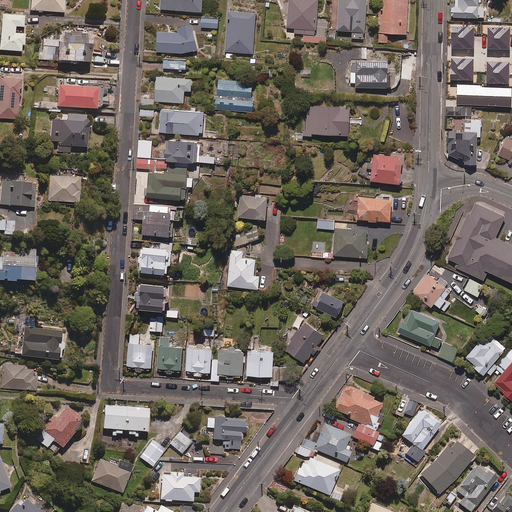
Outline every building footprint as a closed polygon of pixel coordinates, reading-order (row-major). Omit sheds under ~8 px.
[(65,0),(32,0),(31,11),(65,13),(65,0)] [(204,0),(162,0),(162,9),(204,12),(204,0)] [(318,0),(312,0),(288,0),(287,34),(316,35),(318,0)] [(365,0),(337,0),(336,31),(352,32),(352,39),(365,39),(365,0)] [(407,0),(382,0),(383,9),(379,9),(378,43),(387,43),(387,35),(406,35),(407,0)] [(477,0),(454,0),(455,7),(450,7),(450,19),(483,18),(483,8),(478,8),(477,0)] [(229,11),(225,59),(234,59),(235,52),(254,54),(257,13),(229,11)] [(0,50),(22,52),(23,46),(25,46),(26,35),(15,34),(16,27),(24,28),(25,17),(3,16),(0,50)] [(220,18),(202,18),(202,28),(219,28),(220,18)] [(482,25),(457,24),(456,45),(481,46),(482,25)] [(179,27),(179,33),(159,33),(159,52),(198,52),(198,33),(198,27),(179,27)] [(59,63),(93,64),(93,38),(60,37),(60,40),(43,39),(42,49),(39,48),(39,59),(59,60),(59,63)] [(479,54),(479,49),(450,50),(450,66),(447,66),(447,78),(463,77),(463,67),(494,66),(494,53),(479,54)] [(187,60),(165,59),(164,68),(187,70),(187,60)] [(387,63),(351,62),(350,88),(386,89),(387,63)] [(193,79),(158,77),(156,101),(185,103),(186,91),(193,92),(193,79)] [(254,82),(218,78),(217,94),(252,97),(254,82)] [(22,81),(0,79),(0,118),(18,120),(20,97),(21,97),(22,81)] [(100,89),(59,86),(58,107),(98,110),(100,89)] [(503,86),(456,86),(456,105),(502,106),(503,86)] [(255,98),(252,97),(217,94),(216,108),(254,112),(255,98)] [(445,106),(445,116),(471,116),(471,106),(445,106)] [(349,108),(307,107),(306,136),(348,137),(349,108)] [(205,113),(162,110),(160,132),(204,136),(205,113)] [(87,115),(62,113),(62,119),(52,118),(50,142),(58,143),(58,152),(71,153),(71,146),(88,148),(90,122),(86,121),(87,115)] [(480,138),(480,121),(472,120),(471,133),(456,132),(447,132),(447,158),(465,158),(465,167),(476,167),(476,138),(480,138)] [(302,135),(293,136),(293,144),(302,144),(302,135)] [(511,140),(506,138),(498,155),(511,162),(511,140)] [(153,141),(139,140),(138,157),(152,158),(153,141)] [(166,157),(170,158),(169,161),(200,163),(201,143),(170,141),(167,141),(166,157)] [(402,157),(373,155),(372,165),(367,164),(367,169),(371,169),(370,183),(400,184),(402,157)] [(137,159),(137,169),(157,169),(168,169),(168,160),(157,159),(137,159)] [(213,166),(204,166),(204,175),(213,175),(213,166)] [(188,168),(170,167),(169,174),(150,173),(149,198),(183,200),(183,187),(193,188),(194,178),(188,178),(188,168)] [(55,173),(55,177),(50,177),(48,202),(80,204),(81,178),(77,178),(77,175),(55,173)] [(37,185),(3,182),(0,205),(35,208),(37,185)] [(268,220),(268,196),(240,195),(239,219),(268,220)] [(391,201),(358,198),(357,221),(389,223),(391,201)] [(471,214),(470,214),(447,263),(485,280),(489,271),(511,281),(511,243),(498,237),(507,216),(477,202),(471,214)] [(185,208),(135,204),(133,219),(145,220),(144,235),(172,237),(173,221),(184,222),(185,208)] [(0,231),(4,231),(4,235),(15,235),(15,230),(15,220),(0,220),(0,231)] [(318,229),(327,229),(327,234),(333,234),(333,230),(334,220),(319,220),(318,229)] [(256,221),(242,226),(248,243),(262,238),(256,221)] [(366,232),(335,229),(333,256),(367,259),(368,245),(365,245),(366,232)] [(163,243),(145,243),(144,262),(140,262),(140,274),(169,274),(169,255),(173,255),(173,243),(163,243)] [(243,251),(231,250),(228,287),(260,289),(261,276),(255,276),(257,259),(242,258),(243,251)] [(11,283),(36,283),(36,275),(40,275),(40,260),(37,260),(37,253),(3,252),(3,258),(0,257),(0,280),(11,281),(11,283)] [(433,305),(443,313),(447,307),(450,310),(453,306),(445,299),(450,293),(444,288),(447,284),(441,278),(438,282),(427,274),(412,293),(431,308),(433,305)] [(136,301),(139,301),(139,311),(166,312),(167,286),(139,285),(139,293),(136,292),(136,301)] [(344,302),(324,293),(317,308),(337,317),(344,302)] [(440,323),(408,309),(402,323),(398,332),(437,350),(442,340),(434,336),(440,323)] [(164,316),(148,317),(149,332),(164,331),(164,316)] [(321,346),(319,345),(325,336),(307,323),(302,331),(300,330),(293,339),(294,340),(287,350),(305,364),(312,354),(314,355),(321,346)] [(21,356),(60,361),(61,351),(64,351),(65,344),(62,343),(63,332),(25,327),(21,356)] [(141,334),(129,334),(128,366),(153,367),(154,345),(140,344),(141,334)] [(170,336),(160,336),(159,370),(183,371),(184,346),(170,346),(170,336)] [(504,352),(493,342),(480,342),(466,359),(473,365),(471,368),(482,377),(504,352)] [(458,350),(444,344),(439,356),(453,362),(458,350)] [(213,374),(214,361),(214,350),(205,349),(189,348),(187,372),(209,373),(213,374)] [(213,374),(213,381),(220,382),(221,375),(245,376),(246,352),(221,351),(221,361),(214,361),(213,374)] [(250,351),(249,376),(270,377),(270,386),(278,386),(278,381),(286,382),(287,367),(275,366),(276,353),(250,351)] [(511,356),(508,353),(495,368),(502,374),(493,384),(508,397),(511,393),(511,356)] [(24,369),(24,366),(13,365),(2,364),(1,388),(37,391),(38,376),(33,375),(34,370),(24,369)] [(376,431),(383,415),(379,414),(383,404),(373,401),(375,397),(345,386),(335,411),(349,416),(348,418),(360,423),(354,437),(375,446),(380,433),(376,431)] [(417,403),(407,399),(401,413),(411,417),(417,403)] [(78,431),(79,431),(80,431),(81,430),(82,429),(83,429),(83,428),(83,427),(84,426),(84,425),(83,424),(83,423),(82,422),(81,421),(83,420),(66,405),(54,419),(45,429),(37,439),(56,454),(61,448),(63,449),(65,446),(78,431)] [(150,408),(104,407),(103,430),(113,430),(113,435),(122,435),(122,431),(129,431),(128,435),(138,436),(138,432),(149,432),(150,408)] [(441,424),(422,409),(401,437),(412,445),(405,455),(417,464),(425,453),(421,450),(441,424)] [(224,420),(224,418),(207,418),(208,428),(214,428),(214,441),(210,441),(210,454),(223,454),(223,449),(241,449),(241,433),(247,433),(246,420),(224,420)] [(352,436),(325,425),(316,444),(306,440),(304,444),(347,464),(354,449),(347,447),(352,436)] [(192,442),(179,432),(170,444),(182,454),(192,442)] [(166,450),(153,440),(140,458),(153,467),(166,450)] [(473,459),(453,440),(419,478),(439,496),(473,459)] [(310,456),(312,458),(314,453),(310,451),(311,449),(301,445),(297,453),(309,458),(310,456)] [(0,494),(1,494),(0,492),(0,491),(11,488),(0,458),(0,494)] [(120,467),(101,459),(92,481),(123,494),(134,467),(122,462),(120,467)] [(341,471),(310,459),(307,467),(302,464),(294,481),(330,496),(341,471)] [(485,475),(475,467),(455,492),(463,498),(459,504),(468,511),(471,511),(496,480),(487,473),(485,475)] [(183,474),(163,473),(161,500),(194,502),(194,493),(200,493),(201,479),(183,478),(183,474)] [(275,481),(270,488),(282,496),(287,489),(275,481)] [(451,492),(444,501),(449,505),(456,496),(451,492)] [(511,511),(511,499),(505,495),(493,511),(511,511)] [(29,496),(21,505),(18,503),(10,511),(43,511),(42,511),(43,509),(31,498),(29,496)] [(391,511),(372,503),(367,511),(391,511)]
